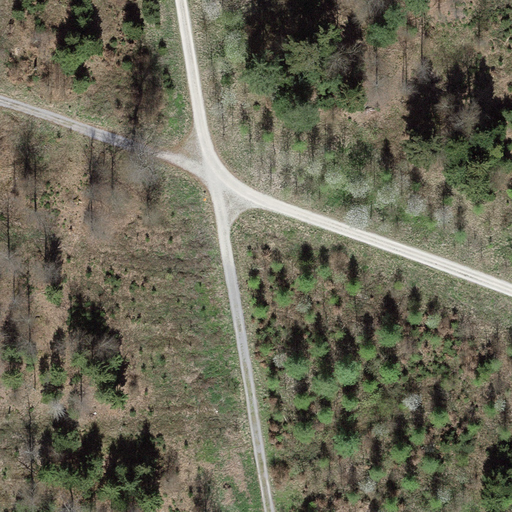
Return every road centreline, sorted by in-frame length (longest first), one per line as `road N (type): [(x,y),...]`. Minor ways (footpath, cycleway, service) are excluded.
road 1 (track): [(0,104),(511,287)]
road 2 (track): [(271,511),(184,0)]
